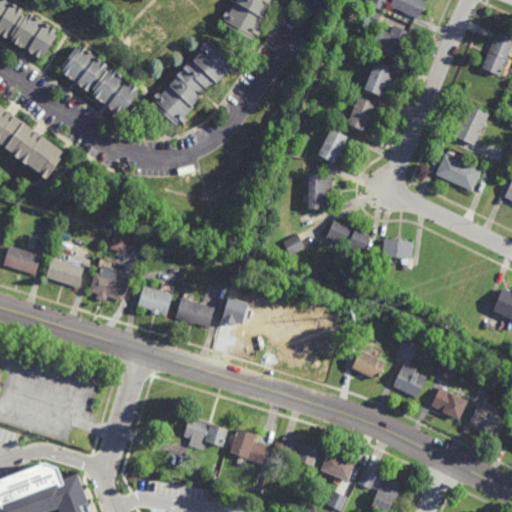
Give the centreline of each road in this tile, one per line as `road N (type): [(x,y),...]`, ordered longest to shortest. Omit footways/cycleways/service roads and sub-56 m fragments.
road 1 (residential): [(0,303),(355,416),(511,490)]
road 2 (residential): [(312,0),(229,127),(186,158),(144,161),(112,148),(0,67)]
road 3 (residential): [(469,0),(397,183),(406,199),(511,248)]
road 4 (residential): [(143,349),(104,468),(116,511)]
